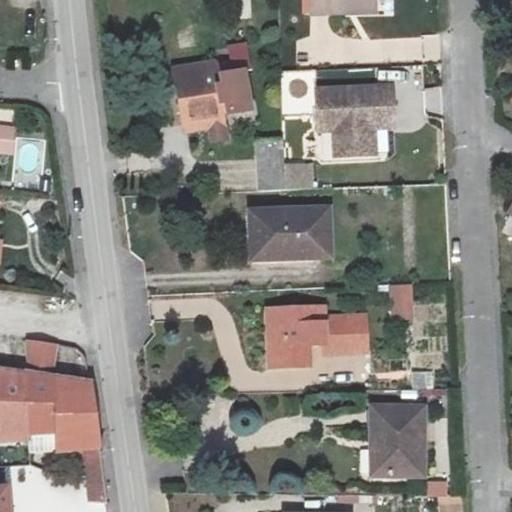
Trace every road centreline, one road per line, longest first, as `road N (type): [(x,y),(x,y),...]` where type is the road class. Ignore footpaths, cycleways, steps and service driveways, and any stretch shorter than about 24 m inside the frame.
road 1 (tertiary): [(74,85),(135,511)]
road 2 (residential): [(490,489),(466,123)]
road 3 (unknown): [(103,325),(207,310),(228,334),(234,376),(243,381),(364,370)]
road 4 (unknown): [(95,273),(345,272)]
road 5 (residential): [(466,123),(460,0)]
